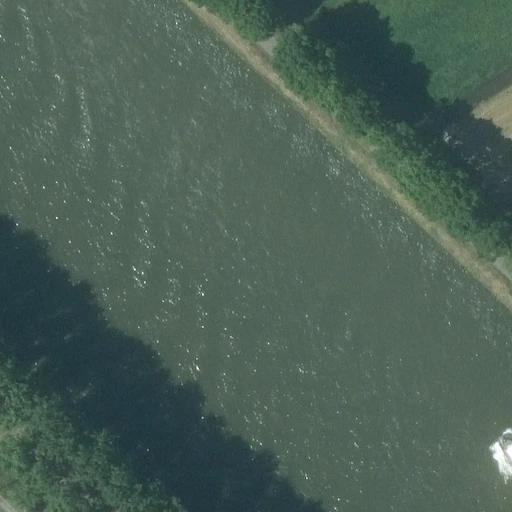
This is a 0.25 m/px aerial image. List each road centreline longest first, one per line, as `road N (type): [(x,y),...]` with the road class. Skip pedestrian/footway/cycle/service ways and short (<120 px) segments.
road 1 (unclassified): [(511,270),(223,0)]
road 2 (unclassified): [(114,511),(0,404)]
